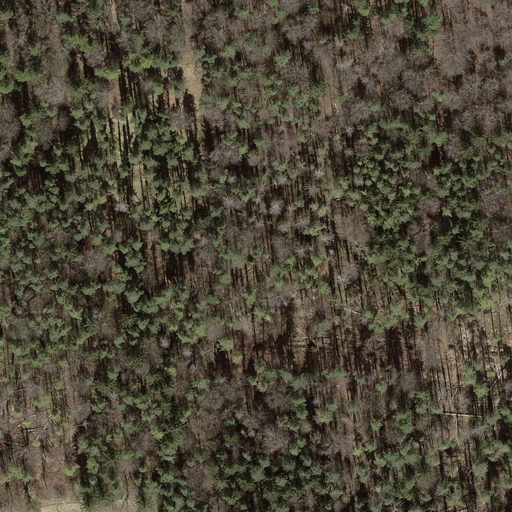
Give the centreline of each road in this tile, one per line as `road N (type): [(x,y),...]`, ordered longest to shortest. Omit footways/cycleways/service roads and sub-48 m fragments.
road 1 (track): [(206,242),(246,230),(511,204)]
road 2 (track): [(212,511),(203,473),(206,242)]
road 3 (track): [(0,281),(129,275),(206,242)]
